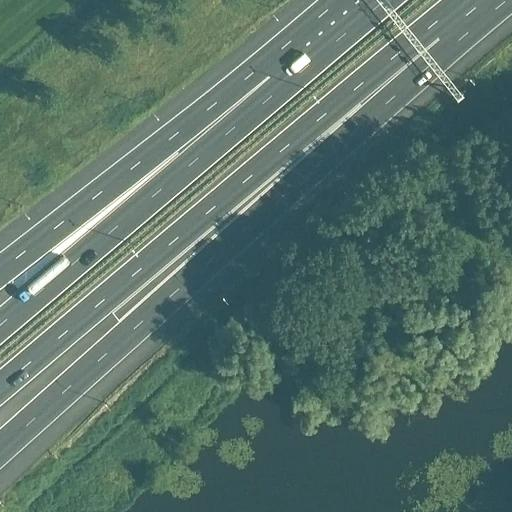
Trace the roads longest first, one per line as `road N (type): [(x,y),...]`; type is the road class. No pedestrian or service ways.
road 1 (motorway): [(0,447),(274,201),(428,44)]
road 2 (motorway): [(0,386),(256,168),(428,44)]
road 3 (motorway): [(265,80),(206,151),(0,325)]
road 4 (motorway): [(265,80),(199,115),(0,270)]
road 5 (motorway): [(360,0),(265,80)]
